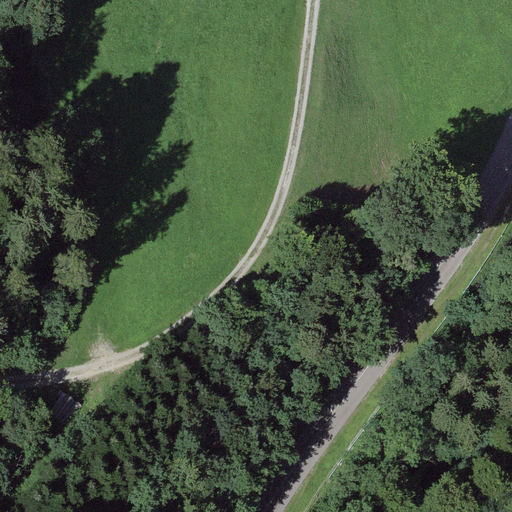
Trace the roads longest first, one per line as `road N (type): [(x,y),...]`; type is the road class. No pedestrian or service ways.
road 1 (track): [(318,0),(293,172),(275,229),(239,282),(157,353),(114,370),(0,385)]
road 2 (unclassified): [(511,161),(272,511)]
